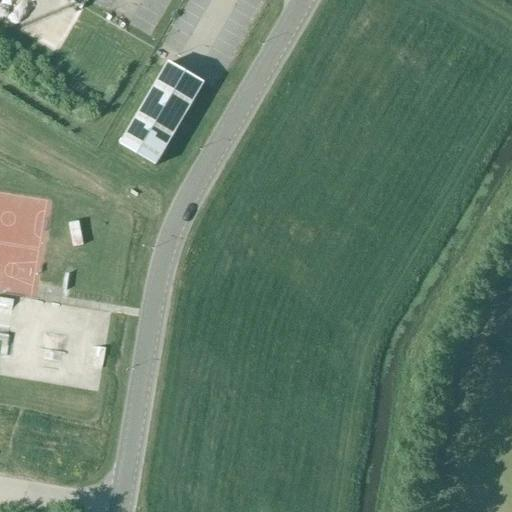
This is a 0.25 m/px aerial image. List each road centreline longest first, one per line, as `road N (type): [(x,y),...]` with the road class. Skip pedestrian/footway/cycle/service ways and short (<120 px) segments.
road 1 (unclassified): [(120,509),(161,274),(182,207),(305,0)]
road 2 (unclassified): [(120,509),(0,489)]
